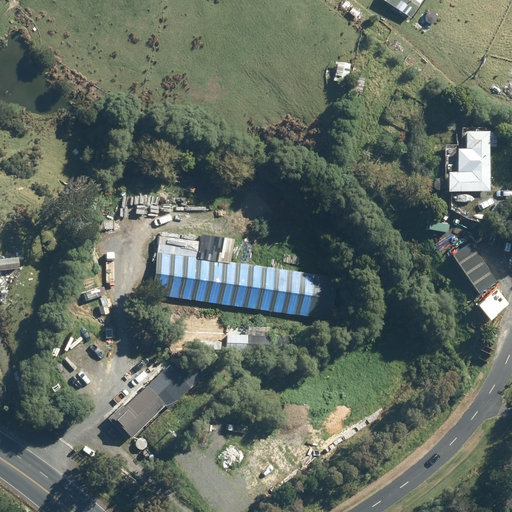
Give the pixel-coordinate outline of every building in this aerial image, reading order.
[(380,0),(409,19),(420,0),(380,0)] [(352,64),(337,62),(334,81),(349,83),(352,64)] [(366,78),(353,75),(351,90),(363,92),(366,78)] [(468,108),(454,121),(462,129),(475,115),(468,108)] [(454,171),(453,189),(493,189),(494,134),(472,133),(471,147),(463,146),(462,171),(454,171)] [(201,240),(158,237),(157,246),(200,250),(201,240)] [(471,242),(453,254),(479,293),(497,281),(471,242)] [(337,277),(160,253),(155,292),(332,316),(337,277)] [(20,255),(0,256),(0,269),(22,268),(20,255)] [(275,336),(245,335),(244,352),(274,353),(275,336)] [(181,357),(164,336),(156,343),(173,364),(181,357)] [(162,371),(117,412),(134,430),(179,390),(162,371)] [(142,436),(135,443),(149,456),(156,449),(142,436)]
